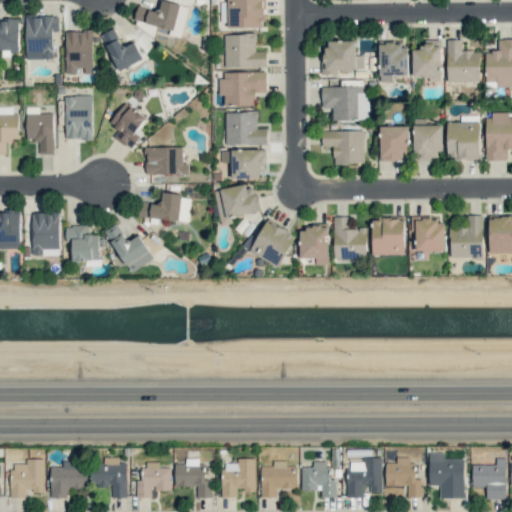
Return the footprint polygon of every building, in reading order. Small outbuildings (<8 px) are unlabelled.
[(134,20),(170,30),(169,34),(180,37),(188,6),(163,0),(161,0),(158,11),(137,6),(134,20)] [(227,0),(227,27),(264,27),(264,0),(227,0)] [(58,15),(25,15),(26,59),(53,58),(53,31),(59,31),(58,15)] [(19,20),(0,19),(0,49),(18,50),(19,20)] [(118,70),(143,59),(134,41),(122,47),(113,28),(101,34),(118,70)] [(65,73),(92,73),(93,31),(66,30),(65,73)] [(224,34),(224,68),(266,67),(266,50),(255,50),(255,33),(224,34)] [(511,80),(511,38),(497,39),(498,51),(485,51),(485,87),(511,87),(511,81),(511,80)] [(412,48),(412,75),(428,75),(428,81),(441,81),(441,39),(424,39),(424,48),(412,48)] [(479,81),(479,50),(461,51),(461,39),(446,39),(447,81),(479,81)] [(355,40),(323,41),(323,74),(337,74),(337,70),(364,70),(364,55),(355,55),(355,40)] [(378,44),(379,81),(392,81),(391,75),(408,75),(407,43),(378,44)] [(224,106),(255,105),(255,92),(266,92),(266,71),(220,72),(220,95),(224,95),(224,106)] [(321,87),(322,108),(332,107),(332,121),(368,120),(367,86),(321,87)] [(92,138),(91,95),(65,95),(66,139),(92,138)] [(146,117),(124,102),(109,123),(118,129),(113,136),(131,149),(142,132),(138,129),(146,117)] [(26,140),(39,140),(39,153),(52,153),(53,113),(39,112),(39,107),(26,106),(26,140)] [(266,144),(267,128),(257,128),(257,112),(225,111),(225,144),(266,144)] [(0,153),(6,154),(6,140),(19,140),(18,114),(0,113),(0,153)] [(511,116),(508,117),(508,114),(486,114),(485,160),(506,160),(507,147),(511,147),(511,116)] [(447,159),(480,159),(479,121),(447,122),(447,159)] [(441,124),(413,125),(413,159),(441,159),(441,124)] [(380,126),(380,159),(408,160),(408,126),(380,126)] [(333,163),(364,163),(364,130),(321,131),(322,146),(333,146),(333,163)] [(145,174),(188,173),(188,163),(182,163),(182,146),(145,147),(145,174)] [(231,179),(263,178),(263,149),(231,149),(231,179)] [(220,225),(233,223),(232,216),(259,211),(254,183),(214,190),(220,225)] [(182,194),(161,192),(160,203),(139,201),(138,216),(179,221),(182,194)] [(0,211),(0,247),(19,248),(20,212),(0,211)] [(31,212),(32,255),(59,255),(59,212),(31,212)] [(483,256),(482,215),(466,215),(466,226),(449,226),(450,257),(483,256)] [(333,259),(366,258),(366,228),(348,228),(348,216),(333,216),(333,259)] [(511,216),(488,217),(489,253),(511,252),(511,216)] [(405,254),(403,217),(371,218),(372,255),(405,254)] [(444,218),(411,219),(411,231),(415,231),(415,250),(444,250),(444,218)] [(249,252),(279,266),(295,233),(265,219),(249,252)] [(130,272),(153,258),(138,234),(127,241),(116,223),(104,230),(130,272)] [(72,242),(72,260),(99,260),(98,233),(86,234),(86,225),(65,225),(66,242),(72,242)] [(328,264),(328,226),(300,226),(299,258),(315,258),(315,264),(328,264)] [(429,485),(439,485),(439,497),(464,497),(463,459),(444,459),(444,452),(428,452),(429,485)] [(385,463),(385,485),(407,485),(407,496),(422,496),(422,479),(416,479),(415,463),(409,463),(409,456),(396,457),(396,462),(385,463)] [(127,463),(118,463),(118,457),(103,457),(103,463),(90,462),(90,486),(112,486),(111,497),(126,497),(127,463)] [(381,457),(362,457),(362,461),(346,462),(347,497),(362,497),(362,485),(369,485),(369,493),(381,493),(381,457)] [(506,498),(505,457),(496,458),(496,464),(471,464),(471,486),(485,486),(486,499),(506,498)] [(197,497),(212,497),(211,475),(205,475),(205,466),(199,466),(199,458),(185,458),(185,463),(174,463),(175,486),(196,486),(197,497)] [(254,458),(237,458),(237,463),(221,463),(222,497),(237,496),(236,490),(255,490),(254,458)] [(43,459),(25,459),(25,463),(10,464),(10,497),(26,497),(26,491),(44,491),(43,459)] [(261,465),(260,496),(276,497),(277,488),(297,488),(297,465),(286,465),(286,460),(273,460),(272,465),(261,465)] [(50,466),(50,497),(67,498),(68,488),(86,488),(87,461),(62,461),(62,466),(50,466)] [(301,466),(301,490),(320,490),(320,497),(335,497),(335,479),(327,480),(327,461),(312,461),(312,466),(301,466)]
